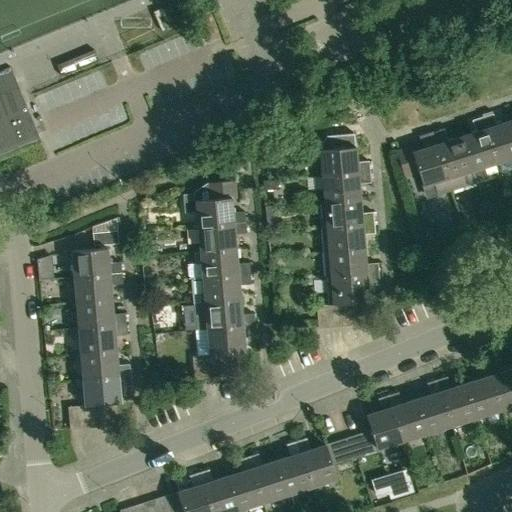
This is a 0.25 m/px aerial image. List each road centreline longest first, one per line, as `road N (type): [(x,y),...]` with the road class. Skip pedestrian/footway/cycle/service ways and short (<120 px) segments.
road 1 (residential): [(42,497),(511,304)]
road 2 (residential): [(42,497),(29,366)]
road 3 (residential): [(29,366),(16,246)]
